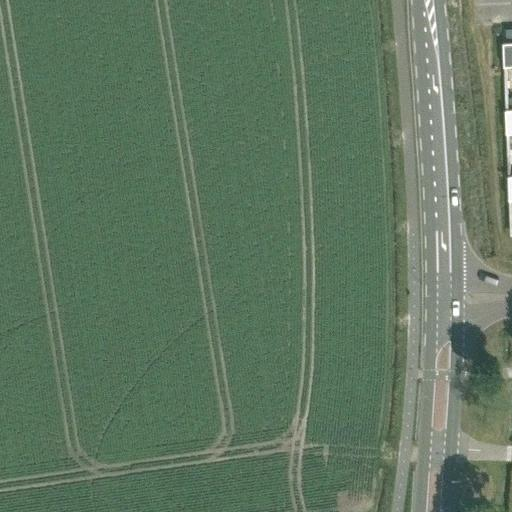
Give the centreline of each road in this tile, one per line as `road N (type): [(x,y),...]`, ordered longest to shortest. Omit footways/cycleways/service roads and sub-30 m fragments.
road 1 (secondary): [(416,0),(430,297)]
road 2 (secondary): [(455,280),(439,0)]
road 3 (secondary): [(430,297),(418,511)]
road 4 (secondary): [(446,511),(455,314)]
